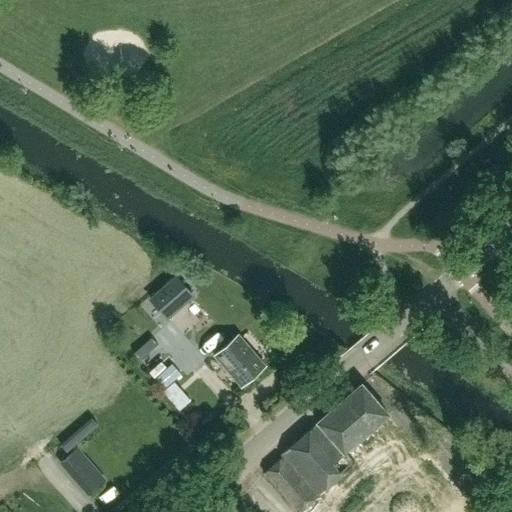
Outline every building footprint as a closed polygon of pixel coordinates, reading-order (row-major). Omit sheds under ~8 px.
[(175,277),(151,298),(166,315),(168,318),(192,297),(190,293),(175,277)] [(240,386),(264,365),(237,335),(247,326),(229,305),(214,319),(213,318),(210,320),(211,321),(196,334),(215,356),(214,356),(240,386)] [(172,364),(154,379),(163,390),(174,380),(181,374),(172,364)] [(163,390),(162,390),(179,410),(191,400),(174,380),(163,390)] [(444,511),(462,497),(429,459),(425,462),(386,417),(388,415),(361,384),(318,423),(281,456),(282,457),(264,473),(297,511),(444,511)] [(59,468),(88,499),(104,484),(74,453),(59,468)]
